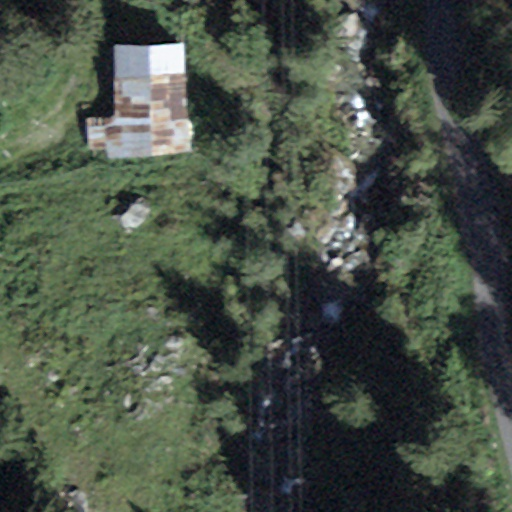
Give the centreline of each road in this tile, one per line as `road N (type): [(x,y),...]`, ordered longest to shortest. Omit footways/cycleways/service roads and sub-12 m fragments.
road 1 (unclassified): [(511,405),(475,195),(439,54),(439,0)]
road 2 (track): [(104,0),(73,109),(0,155)]
